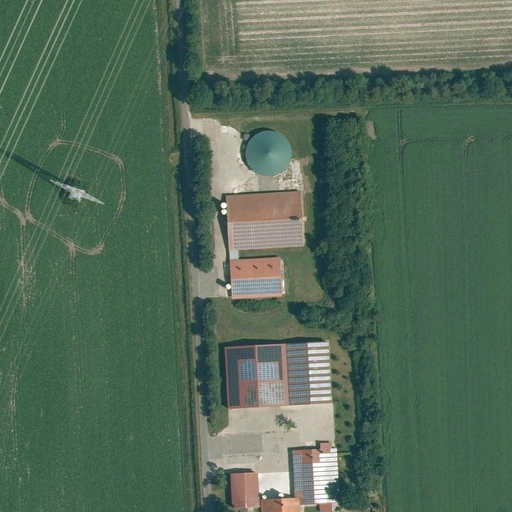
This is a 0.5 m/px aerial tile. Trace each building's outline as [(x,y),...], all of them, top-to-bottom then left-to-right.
[(281,174),(286,168),(289,161),(290,154),(287,146),(283,140),(277,136),(270,134),(262,134),(255,137),(249,142),(245,149),(244,156),(245,163),(248,169),(253,174),(260,178),(267,179),(274,178),(281,174)] [(300,193),(225,197),(228,252),(238,251),(303,247),(300,193)] [(280,258),(238,261),(238,251),(228,252),(231,301),(282,298),(280,258)] [(330,343),(224,349),(228,410),(333,404),(330,343)] [(337,449),(291,452),(294,499),(301,499),(301,508),(341,505),(337,449)] [(258,476),(230,477),(231,511),(236,511),(260,511),(258,476)] [(294,499),(260,501),(260,511),(301,511),(301,508),(301,499),(294,499)]
